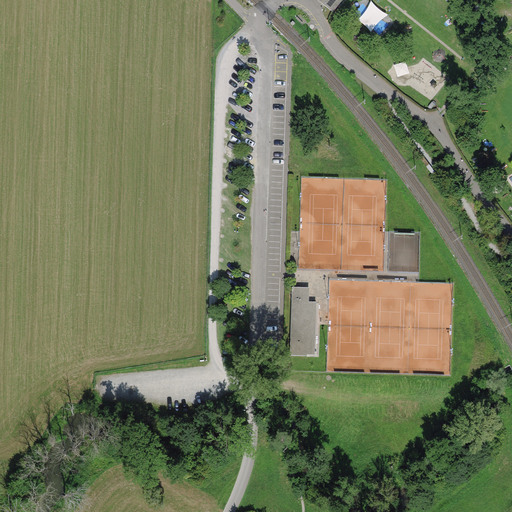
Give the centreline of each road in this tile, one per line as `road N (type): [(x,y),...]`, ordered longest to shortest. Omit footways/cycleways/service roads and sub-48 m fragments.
road 1 (unclassified): [(229,511),(252,429),(266,41),(254,23)]
road 2 (unclassified): [(511,233),(439,130),(361,68),(302,0)]
